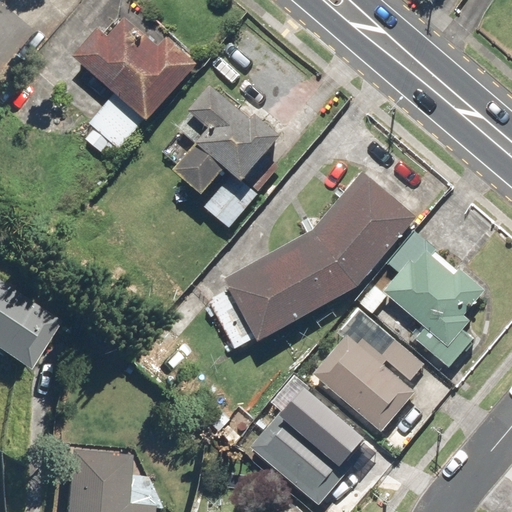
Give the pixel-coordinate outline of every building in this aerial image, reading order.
[(102,29),(77,57),(145,119),(197,63),(167,36),(157,47),(125,18),(109,36),(102,29)] [(280,134),(217,86),(164,154),(181,166),(177,172),(205,194),(227,166),(244,180),(280,134)] [(229,280),(263,340),(361,286),(420,217),(365,171),(311,236),(229,280)] [(228,176),(204,206),(231,227),(255,197),(228,176)] [(427,242),(386,293),(450,345),(492,294),(427,242)] [(0,283),(0,355),(27,374),(61,325),(0,283)] [(352,336),(319,371),(382,431),(415,396),(352,336)] [(427,367),(398,340),(384,354),(412,382),(427,367)] [(285,407),(254,447),(326,503),(371,445),(309,397),(295,415),(285,407)] [(68,454),(64,511),(152,511),(128,511),(130,457),(68,454)]
